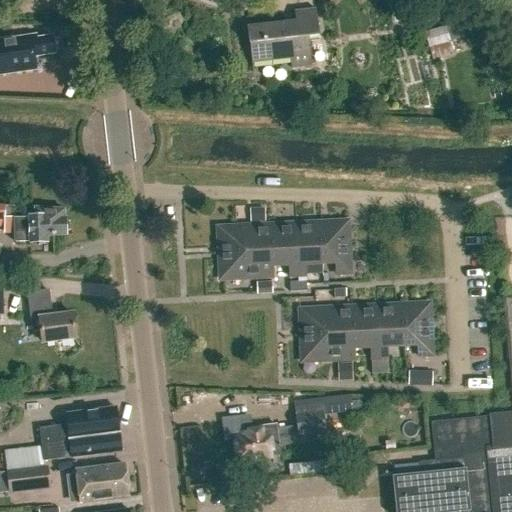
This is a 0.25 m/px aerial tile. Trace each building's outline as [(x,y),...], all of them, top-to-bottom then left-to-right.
[(410,1),(397,3),(400,25),(414,23),(410,1)] [(290,59),(291,70),(312,68),(309,39),(319,38),(316,11),(295,13),(296,23),(248,29),(253,64),(290,59)] [(449,43),(445,28),(423,34),(427,49),(449,43)] [(50,37),(34,39),(34,37),(0,41),(0,76),(35,71),(33,58),(53,55),(53,54),(57,49),(55,41),(50,37)] [(14,235),(14,241),(14,244),(28,244),(28,245),(46,245),(46,238),(65,238),(65,219),(62,219),(62,210),(32,210),(32,219),(27,219),(27,220),(4,220),(4,206),(0,206),(0,229),(1,229),(1,235),(14,235)] [(249,210),(250,223),(265,222),(264,209),(249,210)] [(348,223),(321,224),(322,264),(335,264),(335,275),(350,275),(348,223)] [(321,224),(295,225),(297,277),(305,277),(305,265),(322,264),(321,224)] [(268,226),(270,252),(270,267),(271,267),(288,266),(289,278),(297,277),(295,225),(268,226)] [(268,226),(217,228),(218,255),(270,252),(268,226)] [(270,267),(270,252),(218,255),(219,281),(272,278),(271,267),(270,267)] [(296,293),(296,283),(287,284),(288,294),(296,293)] [(296,283),(296,293),(304,293),(304,283),(296,283)] [(269,284),(254,284),(255,296),(270,295),(269,284)] [(343,291),(331,291),(332,300),(344,299),(343,291)] [(52,316),(49,292),(28,295),(29,307),(36,306),(40,343),(56,342),(57,354),(73,352),(72,340),(74,340),(71,314),(52,316)] [(511,403),(511,416),(430,426),(434,463),(419,465),(420,476),(391,479),(394,511),(511,511),(511,299),(502,300),(511,403)] [(402,307),(404,347),(417,347),(417,358),(432,357),(429,305),(402,307)] [(402,307),(376,308),(379,360),(387,359),(386,348),(404,347),(402,307)] [(376,308),(350,309),(351,335),(352,349),(353,349),(370,348),(370,360),(379,360),(376,308)] [(299,311),(300,337),(351,335),(350,309),(299,311)] [(351,335),(300,337),(301,363),(353,361),(353,349),(352,349),(351,335)] [(379,365),(379,374),(388,374),(387,364),(379,365)] [(349,367),(334,368),(334,380),(349,380),(349,367)] [(408,373),(408,386),(419,387),(420,373),(408,373)] [(350,396),(326,399),(294,404),(295,414),(298,437),(325,433),(323,415),(352,410),(350,397),(350,396)] [(41,447),(3,451),(6,472),(44,468),(43,461),(119,452),(114,408),(63,414),(65,427),(39,430),(41,447)] [(274,433),(273,426),(259,429),(260,431),(243,434),(244,437),(234,439),(239,463),(268,457),(268,456),(278,453),(277,446),(290,443),(288,430),(274,433)] [(124,499),(120,466),(75,471),(79,504),(124,499)] [(44,468),(6,472),(8,494),(50,490),(48,467),(44,468)]
